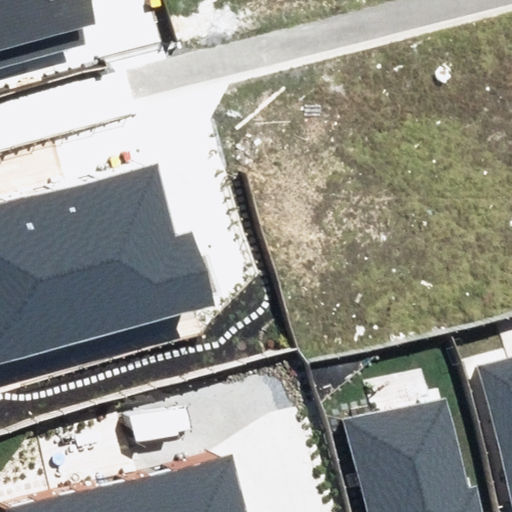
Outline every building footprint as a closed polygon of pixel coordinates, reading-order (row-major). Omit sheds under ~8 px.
[(0,0),(0,46),(87,25),(80,0),(0,0)] [(0,206),(0,361),(216,300),(197,231),(170,238),(149,165),(0,206)] [(511,354),(480,363),(511,485),(511,354)] [(441,396),(346,420),(370,511),(481,511),(474,486),(465,488),(441,396)] [(12,509),(12,511),(240,511),(228,458),(12,509)]
